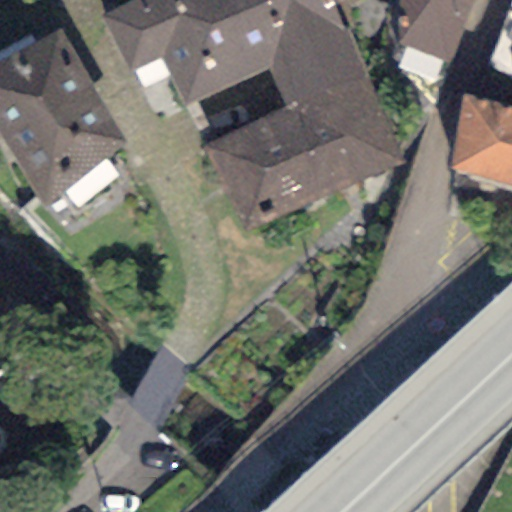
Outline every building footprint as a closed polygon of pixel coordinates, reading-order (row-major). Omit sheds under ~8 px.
[(334,0),(136,0),(100,15),(126,74),(163,60),(186,106),(269,71),(283,108),(362,71),(341,13),(334,0)] [(334,0),(341,13),(360,0),(334,0)] [(472,36),(488,0),(398,0),(399,46),(450,65),(464,31),(472,36)] [(511,2),(486,65),(511,81),(511,2)] [(65,27),(0,62),(0,140),(42,208),(127,147),(65,27)] [(362,71),(283,108),(204,146),(246,235),(404,160),(362,71)] [(511,108),(462,96),(450,169),(511,185),(511,108)]
